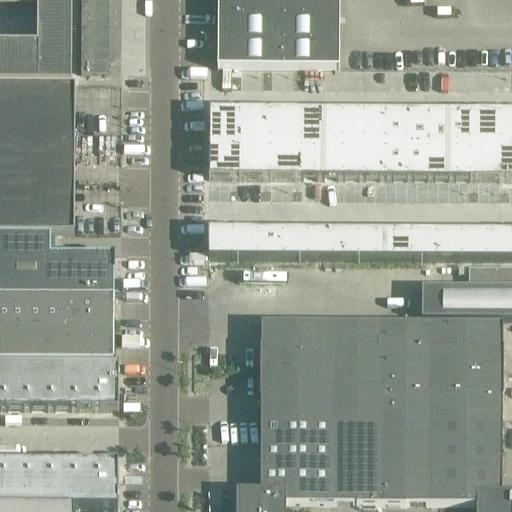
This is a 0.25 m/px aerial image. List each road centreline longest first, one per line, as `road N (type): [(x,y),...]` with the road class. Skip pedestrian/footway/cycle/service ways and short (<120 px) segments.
road 1 (unclassified): [(168,0),(167,511)]
road 2 (unknown): [(167,302),(402,291)]
road 3 (unknown): [(0,436),(167,437)]
road 4 (unknown): [(511,28),(407,25),(377,0)]
